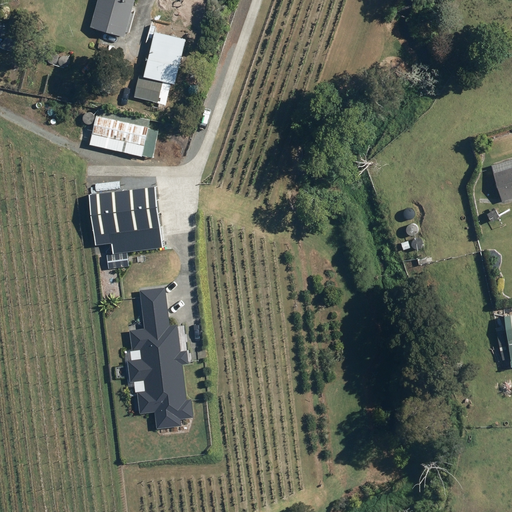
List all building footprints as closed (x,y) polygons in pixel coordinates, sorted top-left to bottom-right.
[(128,36),(138,0),(100,0),(93,27),(128,36)] [(23,28),(1,24),(0,30),(0,48),(19,51),(23,28)] [(179,84),(189,38),(158,31),(148,76),(142,74),(137,97),(155,101),(153,106),(168,109),(174,83),(179,84)] [(122,78),(99,74),(96,92),(119,96),(122,78)] [(101,108),(93,144),(156,158),(162,129),(151,126),(153,120),(101,108)] [(511,159),(494,165),(505,202),(511,199),(511,159)] [(99,243),(165,236),(159,186),(93,193),(99,243)] [(184,351),(181,324),(172,325),(168,287),(142,290),(146,328),(132,330),(135,351),(143,350),(144,358),(130,360),(133,382),(146,380),(147,390),(140,391),(142,414),(157,412),(159,429),(184,426),(184,419),(197,418),(194,399),(189,399),(185,365),(192,364),(190,350),(184,351)] [(395,468),(373,457),(367,468),(390,480),(395,468)]
